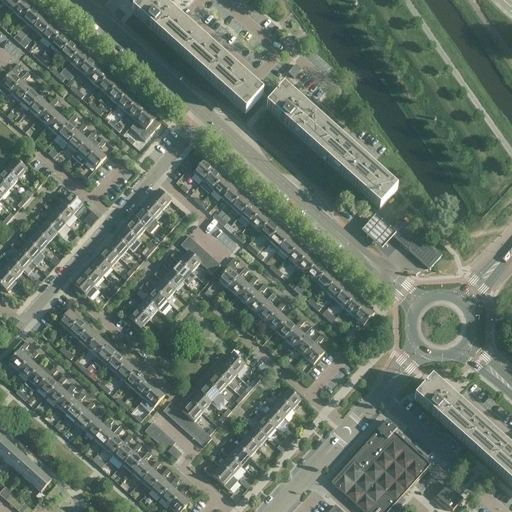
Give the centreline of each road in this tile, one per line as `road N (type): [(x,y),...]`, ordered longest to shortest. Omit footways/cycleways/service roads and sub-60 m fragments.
road 1 (residential): [(372,161),(319,110),(334,91),(223,0)]
road 2 (residential): [(59,282),(206,116)]
road 3 (tertiary): [(367,257),(206,116)]
road 4 (residential): [(385,389),(276,511)]
road 5 (tertiary): [(206,116),(99,19)]
